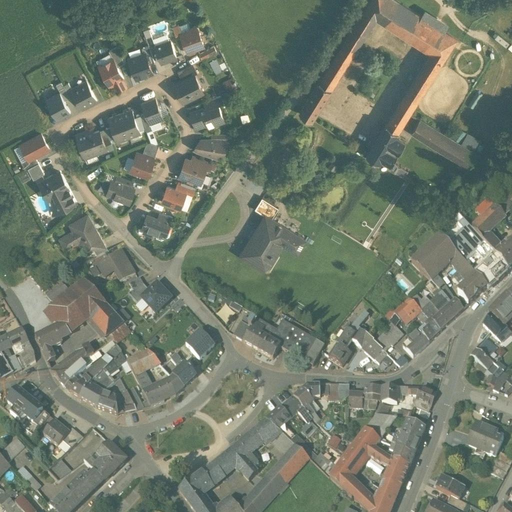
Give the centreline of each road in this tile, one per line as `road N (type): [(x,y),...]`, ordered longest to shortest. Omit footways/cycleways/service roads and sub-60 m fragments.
road 1 (residential): [(166,276),(364,0)]
road 2 (residential): [(120,231),(186,136),(156,80),(56,135)]
road 3 (residential): [(473,313),(411,371),(386,379),(272,376)]
road 4 (tertiary): [(451,388),(409,511)]
road 5 (residential): [(133,434),(192,405),(235,360)]
